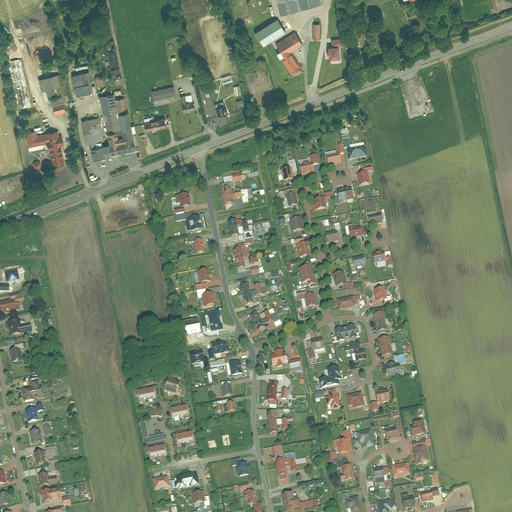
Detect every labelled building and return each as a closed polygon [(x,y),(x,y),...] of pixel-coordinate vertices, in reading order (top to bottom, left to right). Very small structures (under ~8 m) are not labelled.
[(271,0),(275,15),(322,5),(320,0),(271,0)] [(285,31),(277,18),(256,32),(263,44),(285,31)] [(300,66),(291,52),(302,44),(294,30),(275,42),(283,55),(279,56),(289,73),(300,66)] [(14,37),(3,40),(4,46),(15,44),(14,37)] [(78,44),(70,45),(72,56),(79,55),(78,44)] [(332,46),(328,47),(329,59),(340,58),(339,46),(332,46)] [(23,59),(9,62),(20,112),(34,109),(23,59)] [(90,92),(86,72),(71,75),(76,95),(90,92)] [(63,75),(40,80),(43,93),(47,92),(49,99),(57,97),(56,89),(65,87),(63,75)] [(232,81),(230,75),(221,77),(222,83),(232,81)] [(102,78),(95,79),(96,87),(103,85),(102,78)] [(175,89),(154,93),(156,105),(178,101),(175,89)] [(63,96),(53,98),(56,116),(66,113),(63,96)] [(187,96),(182,97),(186,115),(197,113),(195,103),(188,104),(187,96)] [(95,144),(99,158),(137,149),(125,100),(115,103),(116,109),(104,112),(112,146),(105,148),(98,120),(84,123),(90,146),(95,144)] [(223,104),(214,108),(217,117),(227,113),(223,104)] [(166,120),(146,124),(148,133),(168,129),(166,120)] [(340,128),(343,149),(349,149),(346,127),(340,128)] [(66,164),(58,132),(38,137),(36,131),(28,133),(32,148),(48,144),(53,167),(66,164)] [(344,155),(342,145),(338,146),(339,154),(326,157),(328,167),(341,164),(340,156),(344,155)] [(364,146),(346,149),(348,161),(366,158),(364,146)] [(319,167),(317,156),(309,158),(310,164),(299,166),(301,177),(315,174),(313,168),(319,167)] [(293,181),(292,174),(297,173),(294,161),(289,162),(291,170),(281,172),(283,183),(293,181)] [(364,175),(357,176),(359,188),(370,186),(368,174),(371,173),(370,168),(363,170),(364,175)] [(241,175),(232,177),(234,184),(242,182),(241,175)] [(231,189),(220,191),(223,207),(233,205),(232,200),(241,198),(243,205),(249,203),(247,191),(231,194),(231,189)] [(351,189),(336,192),(338,203),(353,200),(351,189)] [(294,191),(284,193),(287,209),(298,206),(294,191)] [(184,211),(175,213),(176,217),(185,215),(184,212),(192,209),(189,199),(181,201),(184,211)] [(320,199),(312,201),(315,212),(323,210),(320,199)] [(195,219),(194,215),(185,217),(186,220),(188,220),(191,233),(200,230),(197,218),(195,219)] [(380,215),(367,217),(369,227),(382,224),(380,215)] [(289,221),(292,234),(301,231),(298,219),(289,221)] [(324,228),(333,226),(332,220),(322,222),(324,228)] [(235,222),(227,224),(230,238),(238,237),(235,222)] [(246,223),(242,223),(245,241),(253,240),(251,232),(248,233),(246,223)] [(340,225),(335,226),(336,233),(325,235),(328,245),(339,243),(337,233),(341,232),(340,225)] [(361,228),(348,230),(350,240),(362,237),(361,228)] [(196,238),(187,240),(188,245),(193,244),(195,256),(205,253),(202,242),(198,243),(196,238)] [(303,239),(293,241),(295,247),(296,247),(299,260),(310,257),(307,244),(304,245),(303,239)] [(247,244),(233,247),(234,251),(232,251),(236,271),(246,269),(244,260),(249,259),(250,265),(253,264),(252,259),(250,259),(247,244)] [(384,253),(372,255),(374,266),(386,263),(387,268),(390,268),(389,259),(385,260),(384,253)] [(366,266),(364,257),(352,260),(354,268),(351,269),(353,279),(357,278),(355,269),(366,266)] [(303,266),(304,268),(298,269),(301,285),(307,283),(308,286),(315,285),(310,265),(303,266)] [(17,270),(5,273),(7,284),(20,281),(17,270)] [(195,286),(196,291),(208,289),(207,284),(211,283),(208,271),(197,273),(199,285),(195,286)] [(341,274),(333,275),(335,287),(344,286),(341,274)] [(249,285),(240,288),(246,305),(255,302),(249,285)] [(258,285),(253,286),(257,296),(262,295),(258,285)] [(383,289),(373,291),(376,303),(384,302),(384,304),(392,303),(391,298),(385,299),(383,289)] [(197,293),(199,300),(202,299),(204,309),(215,306),(212,294),(207,295),(206,290),(197,293)] [(0,304),(0,308),(2,314),(16,311),(14,302),(19,300),(18,295),(9,298),(10,302),(0,304)] [(313,295),(304,297),(306,309),(316,306),(313,295)] [(353,297),(336,301),(339,311),(355,307),(353,297)] [(283,310),(276,313),(278,318),(285,314),(283,310)] [(219,311),(206,313),(210,332),(222,330),(219,311)] [(268,312),(264,314),(268,323),(273,321),(268,312)] [(257,313),(249,317),(257,333),(265,328),(257,313)] [(382,313),(373,315),(377,333),(386,331),(382,313)] [(42,322),(50,326),(52,321),(49,319),(50,316),(45,314),(42,322)] [(198,320),(183,323),(186,336),(200,334),(198,320)] [(7,324),(11,337),(31,332),(30,327),(20,330),(18,321),(7,324)] [(352,326),(334,331),(337,343),(355,338),(352,326)] [(322,338),(310,341),(313,351),(308,352),(310,361),(316,360),(314,352),(325,349),(322,338)] [(388,338),(378,340),(382,358),(392,355),(388,338)] [(225,343),(211,346),(213,355),(227,352),(225,343)] [(9,352),(11,365),(22,363),(19,350),(26,349),(25,344),(13,346),(14,351),(9,352)] [(274,355),(269,356),(271,368),(275,368),(276,370),(284,368),(283,366),(289,365),(291,373),(301,371),(299,360),(289,362),(287,352),(283,353),(283,350),(274,352),(274,355)] [(201,351),(190,354),(192,361),(203,359),(201,351)] [(364,351),(354,353),(356,362),(366,360),(364,351)] [(226,366),(228,366),(231,378),(242,375),(239,363),(234,364),(233,360),(225,362),(226,366)] [(327,364),(314,367),(315,372),(318,371),(317,369),(328,367),(327,364)] [(398,364),(383,367),(386,379),(400,376),(398,364)] [(326,370),(328,379),(319,381),(321,389),(336,386),(335,381),(339,380),(336,368),(326,370)] [(179,384),(166,381),(163,393),(176,396),(179,384)] [(277,383),(268,382),(267,401),(269,402),(268,411),(277,412),(278,401),(276,401),(277,383)] [(40,384),(31,385),(32,391),(22,393),(24,402),(43,398),(40,384)] [(229,386),(221,388),(221,385),(216,386),(218,393),(222,392),(224,399),(232,397),(229,386)] [(155,399),(153,389),(137,393),(139,404),(143,403),(143,401),(155,399)] [(336,390),(327,392),(328,398),(324,399),(326,407),(330,406),(331,410),(340,408),(336,390)] [(376,403),(370,405),(371,412),(378,411),(376,405),(390,402),(387,390),(374,392),(376,403)] [(316,402),(320,401),(319,399),(324,398),(323,392),(314,394),(316,402)] [(360,394),(346,397),(349,407),(352,406),(353,409),(363,407),(360,394)] [(233,403),(225,405),(227,413),(235,412),(233,403)] [(177,409),(169,410),(171,420),(183,418),(183,420),(188,418),(186,407),(180,408),(180,406),(176,407),(177,409)] [(34,412),(26,413),(28,423),(35,422),(34,412)] [(276,413),(266,414),(269,435),(278,434),(277,426),(282,426),(283,431),(287,430),(286,419),(277,421),(276,413)] [(413,427),(409,428),(411,438),(425,435),(423,422),(412,424),(413,427)] [(146,423),(140,424),(144,445),(164,441),(163,436),(149,439),(146,423)] [(400,427),(384,430),(386,440),(398,438),(397,435),(401,434),(400,427)] [(38,432),(30,434),(32,444),(39,442),(38,432)] [(339,455),(350,452),(348,442),(351,441),(349,432),(343,433),(344,441),(338,442),(340,447),(338,448),(339,455)] [(358,440),(352,441),(354,448),(360,446),(359,444),(364,443),(365,448),(374,447),(371,432),(357,434),(358,440)] [(182,435),(175,437),(177,446),(188,444),(189,446),(195,445),(192,433),(186,434),(186,433),(182,433),(182,435)] [(425,441),(411,444),(416,464),(429,461),(425,441)] [(154,448),(147,450),(150,462),(155,461),(154,459),(166,456),(164,446),(158,448),(157,446),(154,447),(154,448)] [(54,448),(46,450),(47,456),(56,454),(54,448)] [(282,448),(272,449),(278,478),(286,476),(285,468),(291,467),(292,473),(306,470),(304,459),(295,461),(294,454),(283,456),(282,448)] [(42,454),(34,455),(36,465),(43,464),(42,454)] [(242,464),(241,460),(232,462),(233,467),(235,466),(238,478),(249,476),(246,463),(242,464)] [(347,460),(337,463),(339,470),(341,469),(342,476),(340,476),(341,483),(355,480),(352,465),(349,466),(347,460)] [(408,464),(391,467),(393,478),(410,475),(408,464)] [(382,469),(373,471),(376,485),(384,483),(385,489),(392,487),(391,481),(385,482),(382,469)] [(175,482),(176,489),(198,485),(197,473),(177,477),(178,482),(175,482)] [(45,474),(38,476),(41,489),(56,485),(54,479),(46,481),(45,474)] [(174,491),(171,482),(169,482),(168,476),(152,480),(155,491),(169,488),(170,492),(174,491)] [(250,492),(249,484),(238,486),(240,494),(243,493),(246,507),(257,505),(254,491),(250,492)] [(430,489),(431,491),(420,493),(422,503),(434,501),(433,496),(438,495),(437,488),(430,489)] [(56,491),(42,494),(43,503),(58,500),(56,491)] [(204,491),(192,493),(195,504),(206,501),(204,491)] [(291,493),(281,495),(284,511),(294,511),(293,509),(298,508),(298,511),(304,511),(304,509),(313,507),(312,501),(298,503),(297,499),(293,500),(291,493)] [(345,501),(346,510),(350,510),(350,511),(361,511),(358,498),(349,500),(349,495),(342,497),(343,502),(345,501)] [(414,507),(413,497),(401,498),(403,509),(414,507)] [(69,499),(61,500),(63,508),(71,506),(69,499)] [(395,499),(377,503),(378,511),(390,511),(390,510),(397,509),(395,499)]
